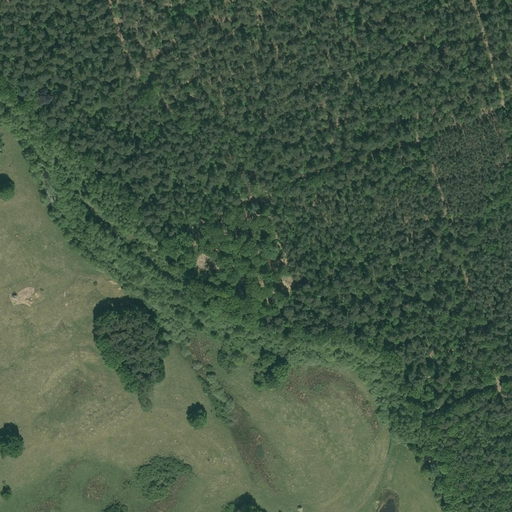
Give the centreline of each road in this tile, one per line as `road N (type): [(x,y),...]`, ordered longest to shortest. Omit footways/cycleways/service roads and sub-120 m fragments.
road 1 (track): [(108,0),(133,67),(260,189),(418,133)]
road 2 (track): [(418,133),(511,431)]
